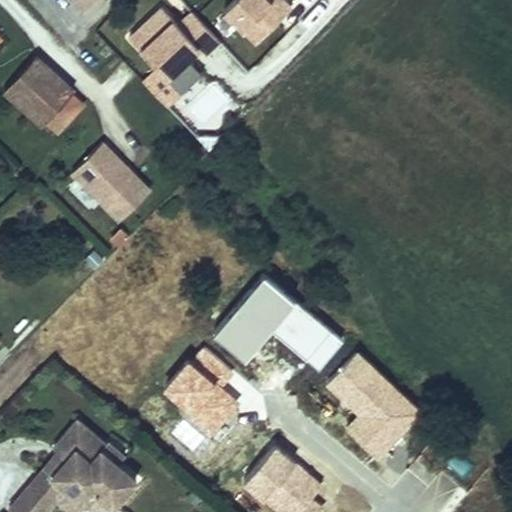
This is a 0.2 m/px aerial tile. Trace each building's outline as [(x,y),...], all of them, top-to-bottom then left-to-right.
[(282,0),(235,0),(222,13),(254,45),(291,9),(282,0)] [(159,4),(126,37),(180,91),(199,72),(184,57),(196,44),(204,52),(218,38),(189,8),(176,21),(159,4)] [(32,52),(0,83),(0,86),(52,138),(85,104),(32,52)] [(149,188),(101,140),(71,171),(119,218),(149,188)] [(125,469),(108,455),(113,449),(86,425),(61,453),(66,457),(74,464),(61,480),(52,473),(19,511),(57,511),(66,502),(76,491),(95,507),(100,511),(120,511),(143,485),(125,469)] [(131,462),(114,447),(113,449),(108,455),(125,469),(131,462)] [(61,480),(74,464),(66,457),(52,473),(61,480)] [(90,511),(95,507),(76,491),(66,502),(77,511),(90,511)]
